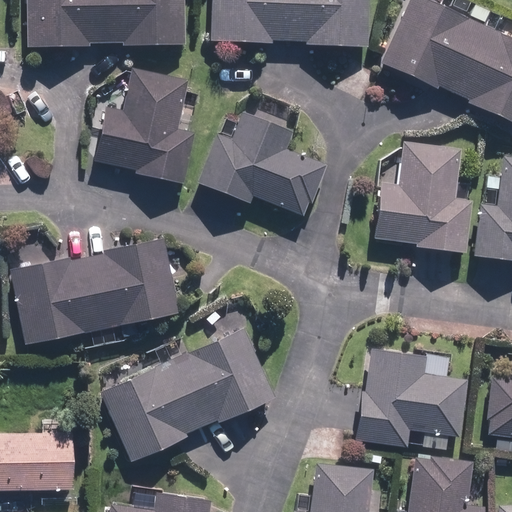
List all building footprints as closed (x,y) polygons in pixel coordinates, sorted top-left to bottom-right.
[(176,0),(21,0),(23,49),(178,46),(176,0)] [(362,0),(206,0),(205,43),(360,48),(362,0)] [(511,47),(407,0),(378,65),(511,126),(511,47)] [(101,113),(89,165),(133,175),(132,176),(177,187),(189,137),(171,133),(182,85),(128,72),(118,117),(101,113)] [(212,138),(193,185),(242,206),(246,197),(296,218),(316,168),(280,153),(285,139),(237,119),(226,144),(212,138)] [(376,188),(369,242),(411,247),(411,249),(459,256),(466,205),(448,203),(455,153),(400,146),(394,191),(376,188)] [(511,163),(500,162),(493,212),(474,209),(468,259),(511,264),(511,163)] [(5,275),(20,347),(173,316),(158,244),(5,275)] [(95,396),(125,464),(269,401),(239,333),(95,396)] [(402,430),(452,438),(460,383),(415,377),(418,359),(364,351),(358,393),(355,393),(349,439),(400,446),(402,430)] [(511,382),(490,380),(483,436),(511,439),(511,382)] [(0,439),(0,494),(64,493),(62,438),(0,439)] [(465,466),(409,459),(402,511),(473,511),(474,508),(460,507),(465,466)] [(360,511),(365,473),(312,467),(306,511),(360,511)] [(127,511),(110,509),(109,511),(205,511),(206,505),(150,497),(147,511),(127,511)]
